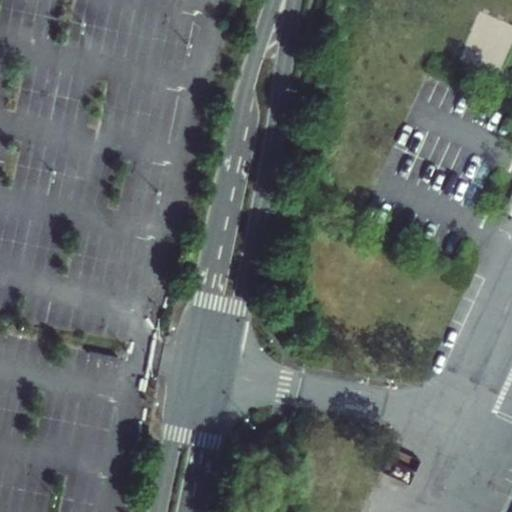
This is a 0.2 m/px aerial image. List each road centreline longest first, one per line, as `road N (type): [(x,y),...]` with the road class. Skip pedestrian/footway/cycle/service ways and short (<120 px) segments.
road 1 (residential): [(226,375),(293,0)]
road 2 (residential): [(274,0),(238,113),(187,366)]
road 3 (residential): [(187,366),(157,511)]
road 4 (residential): [(198,511),(226,375)]
